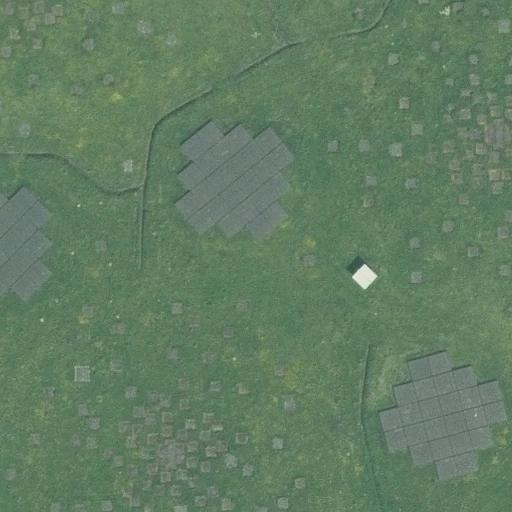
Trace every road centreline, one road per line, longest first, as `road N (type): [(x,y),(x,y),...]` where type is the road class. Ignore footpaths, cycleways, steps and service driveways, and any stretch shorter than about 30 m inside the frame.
road 1 (track): [(190,57),(292,124),(319,180),(358,296),(351,410),(369,511)]
road 2 (track): [(193,0),(200,28),(169,87),(0,116)]
road 3 (track): [(358,296),(400,337),(469,345),(511,367)]
